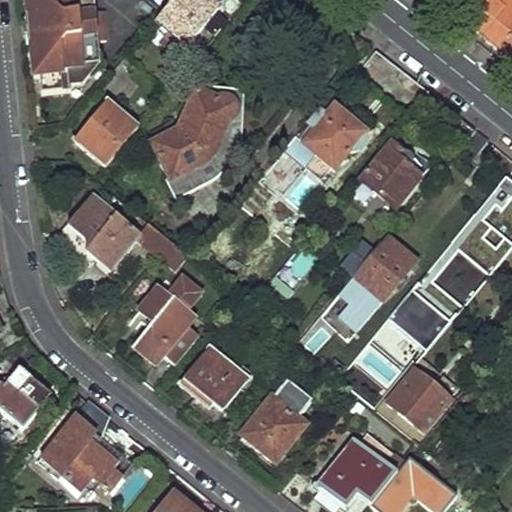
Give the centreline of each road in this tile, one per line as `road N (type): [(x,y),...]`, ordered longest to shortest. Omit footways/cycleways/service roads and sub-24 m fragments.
road 1 (residential): [(0,112),(21,277),(43,321),(73,355),(264,511)]
road 2 (primary): [(370,0),(511,113)]
